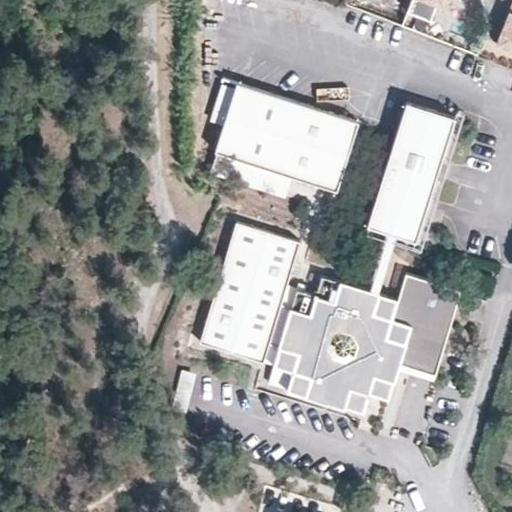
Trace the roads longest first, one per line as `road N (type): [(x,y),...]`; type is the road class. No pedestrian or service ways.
road 1 (unclassified): [(151,0),(155,174),(166,246),(136,336),(136,362),(205,511)]
road 2 (unclassified): [(441,511),(499,254)]
